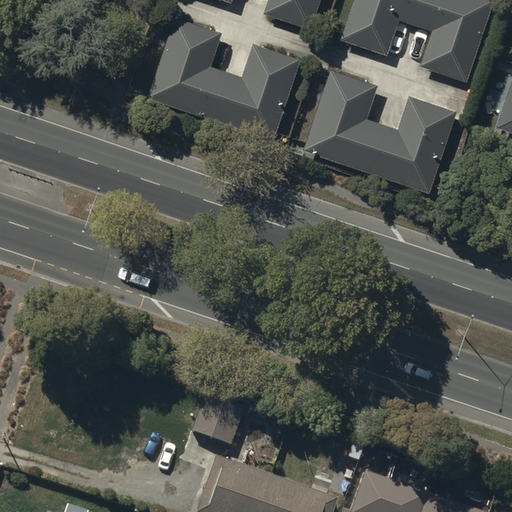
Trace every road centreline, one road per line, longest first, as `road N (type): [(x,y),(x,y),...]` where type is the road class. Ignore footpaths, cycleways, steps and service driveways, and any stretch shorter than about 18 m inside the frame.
road 1 (trunk): [(511,391),(0,219)]
road 2 (trunk): [(0,132),(511,303)]
